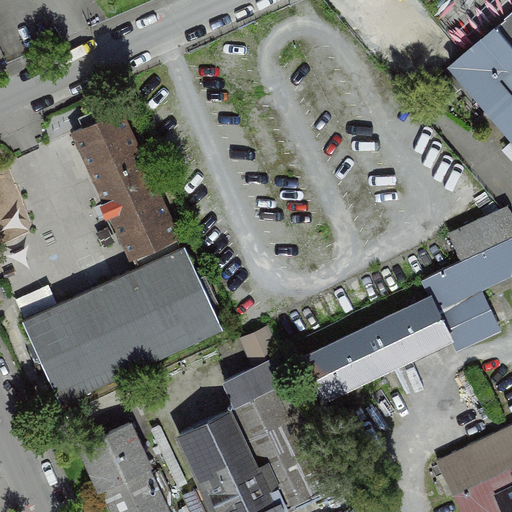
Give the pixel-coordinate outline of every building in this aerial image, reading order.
[(452,66),(511,135),(511,12),(506,18),(507,19),(452,66)] [(121,109),(71,132),(132,266),(18,318),(57,404),(222,329),(121,109)] [(21,186),(0,192),(0,241),(35,230),(21,186)] [(486,251),(511,238),(511,208),(510,204),(454,230),(468,260),(486,251)] [(511,238),(486,251),(500,281),(511,276),(511,238)] [(439,310),(481,290),(500,281),(486,251),(468,260),(423,280),(431,297),(432,296),(439,310)] [(481,290),(439,310),(451,335),(457,350),(499,330),(481,290)] [(392,363),(451,335),(439,310),(432,296),(431,297),(304,357),(324,399),(394,366),(392,363)] [(273,383),(231,406),(241,426),(247,439),(244,441),(273,501),(277,510),(322,488),(319,481),(331,475),(292,394),(281,400),(273,383)] [(160,429),(178,487),(199,481),(180,422),(160,429)] [(131,423),(81,446),(101,489),(102,488),(150,467),(151,466),(131,423)] [(511,424),(438,459),(451,486),(511,456),(511,424)] [(206,459),(197,463),(220,511),(250,511),(273,501),(244,441),(247,439),(241,426),(200,446),(206,459)] [(171,511),(150,467),(102,488),(113,511),(171,511)] [(463,511),(484,511),(490,509),(478,484),(455,494),(463,511)] [(511,511),(511,488),(499,495),(507,511),(511,511)] [(278,511),(277,510),(273,501),(250,511),(278,511)]
